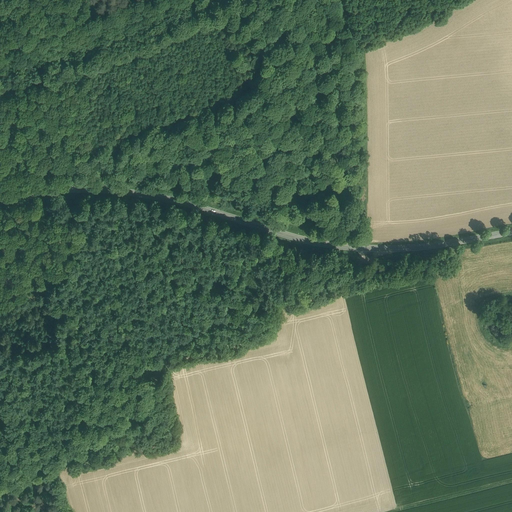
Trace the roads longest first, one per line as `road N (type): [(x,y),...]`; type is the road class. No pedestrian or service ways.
road 1 (secondary): [(511,232),(364,249),(293,237),(169,199),(92,188),(0,199)]
road 2 (track): [(364,249),(360,265),(337,277),(182,338),(165,353),(147,404),(51,472)]
road 3 (unknown): [(0,85),(65,74),(272,0)]
road 4 (track): [(128,0),(0,44)]
road 5 (track): [(511,481),(396,511)]
